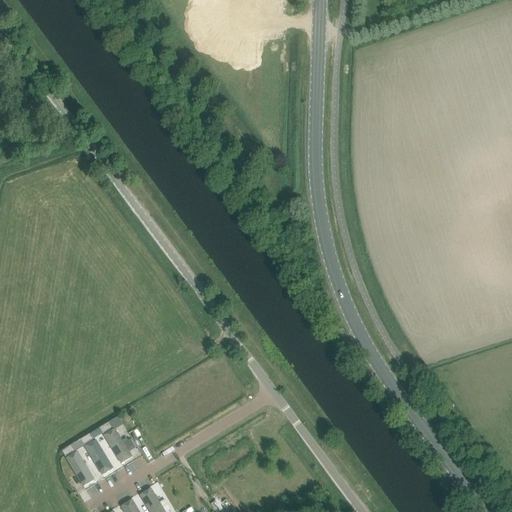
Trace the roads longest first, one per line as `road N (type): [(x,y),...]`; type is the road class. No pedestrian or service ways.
road 1 (tertiary): [(485,511),(365,345),(330,256),(316,154),(320,0)]
road 2 (unclassified): [(273,392),(0,22)]
road 3 (residential): [(273,392),(90,506)]
road 4 (unclassified): [(362,511),(273,392)]
